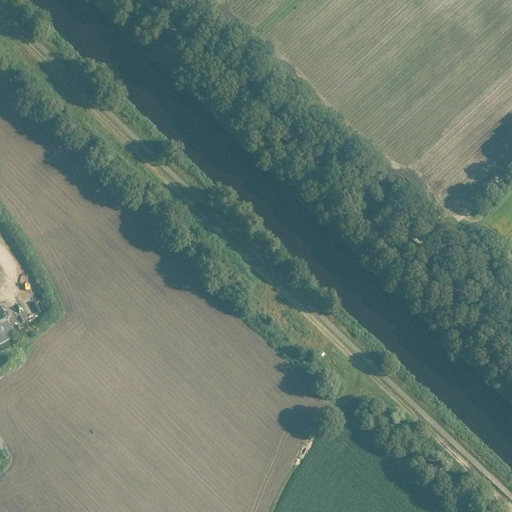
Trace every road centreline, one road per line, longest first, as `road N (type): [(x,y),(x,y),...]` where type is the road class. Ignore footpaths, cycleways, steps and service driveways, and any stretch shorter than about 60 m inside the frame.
road 1 (track): [(0,18),(511,509)]
road 2 (track): [(151,0),(340,180),(416,266)]
road 3 (track): [(271,511),(364,359)]
road 4 (track): [(416,266),(511,345)]
